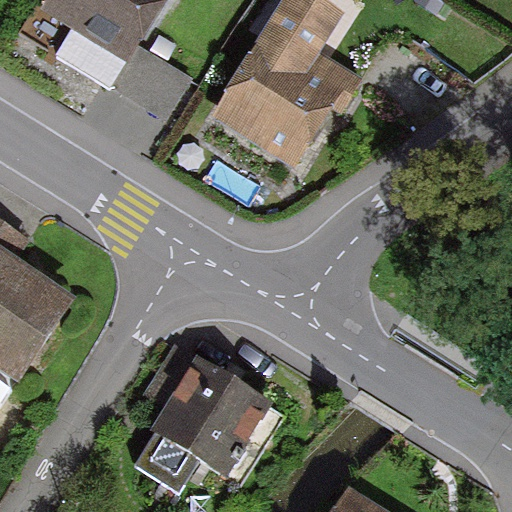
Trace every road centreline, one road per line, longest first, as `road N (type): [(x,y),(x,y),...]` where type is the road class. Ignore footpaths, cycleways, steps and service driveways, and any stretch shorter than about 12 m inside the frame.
road 1 (residential): [(290,314),(328,246),(511,98)]
road 2 (residential): [(18,511),(180,243)]
road 3 (tertiary): [(511,454),(290,314)]
road 4 (tertiary): [(180,243),(0,132)]
road 5 (tertiary): [(290,314),(180,243)]
